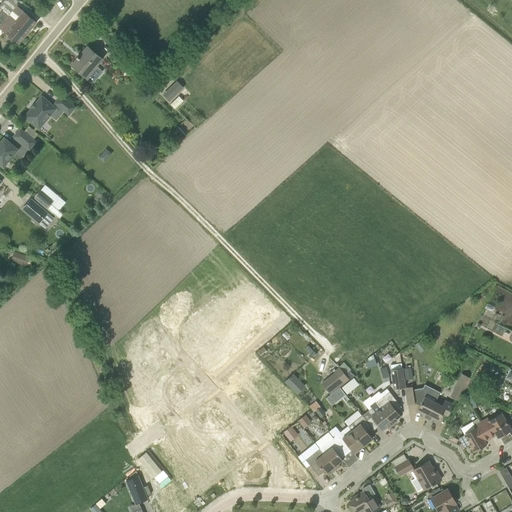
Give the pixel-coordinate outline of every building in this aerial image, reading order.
[(36,23),(36,22),(17,6),(10,14),(9,14),(4,10),(0,14),(0,28),(19,44),(36,23)] [(103,59),(88,47),(82,54),(83,55),(80,58),(78,57),(77,58),(78,59),(72,66),(87,78),(103,59)] [(176,81),(163,95),(169,101),(183,88),(176,81)] [(32,109),(25,117),(39,129),(56,109),(42,97),(37,103),(35,102),(34,104),(35,104),(33,107),(32,106),(31,108),(32,109)] [(62,97),(56,104),(69,115),(75,108),(62,97)] [(20,130),(15,137),(29,149),(35,142),(20,130)] [(15,138),(12,142),(19,147),(22,144),(15,138)] [(0,163),(3,167),(18,150),(4,139),(0,144),(0,163)] [(41,190),(35,197),(48,208),(53,201),(41,190)] [(34,218),(42,209),(31,199),(23,209),(34,218)] [(10,260),(29,266),(32,257),(13,250),(10,260)] [(243,302),(246,305),(247,305),(252,311),(256,307),(266,318),(276,309),(261,292),(251,300),(248,297),(243,302)] [(262,322),(252,311),(247,305),(246,305),(237,313),(234,310),(228,314),(237,324),(242,320),(252,331),(262,322)] [(187,341),(193,348),(210,333),(202,324),(206,321),(201,315),(191,324),(196,329),(186,338),(188,340),(187,341)] [(217,352),(226,344),(222,338),(218,341),(210,333),(193,348),(199,355),(200,354),(202,356),(212,347),(217,352)] [(369,373),(379,370),(375,358),(365,361),(369,373)] [(345,362),(340,365),(348,378),(353,375),(345,362)] [(404,367),(406,379),(413,378),(411,366),(404,367)] [(131,391),(147,377),(139,367),(123,380),(131,391)] [(405,387),(402,368),(391,370),(394,389),(405,387)] [(293,372),(284,381),(297,394),(305,385),(293,372)] [(335,372),(321,383),(329,393),(343,382),(335,372)] [(155,387),(156,388),(156,387),(149,378),(148,378),(147,377),(131,391),(139,400),(155,387)] [(251,381),(236,394),(244,403),(259,390),(251,381)] [(341,389),(346,395),(352,391),(347,384),(341,389)] [(453,397),(459,400),(465,389),(457,385),(454,391),(456,392),(453,397)] [(147,411),(164,397),(156,388),(155,387),(139,400),(147,411)] [(421,417),(426,420),(435,402),(425,397),(425,396),(424,389),(413,391),(412,387),(405,388),(408,405),(415,404),(415,403),(420,406),(417,411),(423,414),(421,417)] [(266,397),(259,390),(244,403),(251,410),(266,397)] [(478,401),(472,390),(466,394),(472,404),(478,401)] [(375,403),(392,425),(397,421),(396,420),(400,416),(390,403),(395,398),(389,392),(375,403)] [(257,417),(272,404),(266,397),(251,410),(257,417)] [(435,402),(426,420),(431,422),(432,419),(438,422),(442,414),(448,417),(454,405),(445,400),(442,406),(435,402)] [(388,428),(392,425),(375,403),(371,407),(372,408),(367,411),(382,430),(387,427),(388,428)] [(264,424),(279,411),(272,404),(257,417),(256,417),(264,425),(264,424)] [(286,420),(279,411),(264,424),(264,425),(272,433),(286,420)] [(481,422),(490,439),(496,435),(498,438),(511,430),(501,413),(489,421),(487,418),(481,422)] [(312,422),(306,414),(299,420),(305,428),(312,422)] [(362,415),(352,422),(348,426),(363,446),(373,439),(369,434),(374,430),(362,415)] [(490,439),(481,422),(474,426),(476,428),(464,435),(465,435),(459,438),(464,448),(470,445),(474,451),(486,444),(484,442),(490,439)] [(291,441),(298,434),(291,425),(283,432),(291,441)] [(348,426),(343,430),(334,437),(346,454),(351,450),(354,453),(363,446),(348,426)] [(181,454),(197,441),(189,432),(174,445),(181,454)] [(346,454),(334,437),(333,437),(329,432),(316,442),(321,448),(319,449),(336,469),(340,466),(338,463),(343,460),(341,458),(346,454)] [(188,462),(203,449),(204,449),(197,441),(181,454),(188,462)] [(194,470),(210,457),(203,449),(188,462),(194,470)] [(318,476),(319,475),(324,472),(325,474),(330,470),(332,473),(336,469),(319,449),(305,460),(318,476)] [(147,454),(139,460),(154,479),(162,472),(147,454)] [(201,478),(216,465),(210,457),(194,470),(201,478)] [(399,475),(413,468),(408,460),(395,467),(399,475)] [(424,490),(441,480),(437,473),(435,474),(428,461),(413,470),(424,490)] [(208,487),(224,474),(216,465),(201,478),(208,487)] [(148,499),(138,476),(126,481),(136,504),(148,499)] [(186,498),(177,486),(167,494),(173,500),(159,511),(183,511),(186,510),(180,503),(186,498)] [(456,503),(447,489),(431,498),(438,511),(456,511),(459,511),(455,504),(456,503)] [(359,511),(364,509),(366,511),(373,511),(380,508),(373,495),(367,498),(364,492),(353,498),(354,499),(349,502),(354,511),(359,511)] [(396,496),(386,501),(389,507),(398,502),(396,496)]
